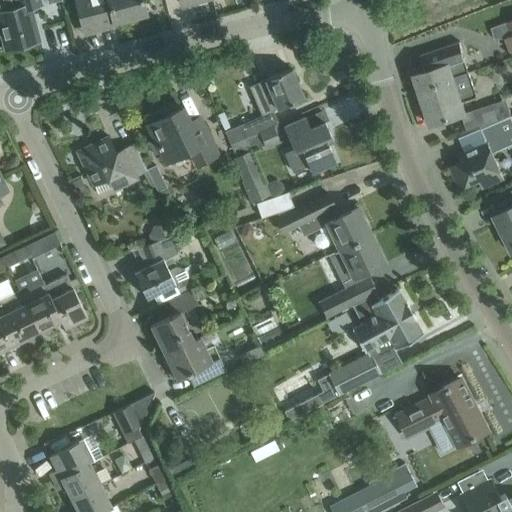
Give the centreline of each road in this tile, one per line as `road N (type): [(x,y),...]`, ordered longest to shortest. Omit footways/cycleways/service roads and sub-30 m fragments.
road 1 (residential): [(0,413),(28,379),(106,335),(112,299),(11,92)]
road 2 (tertiary): [(511,333),(377,94),(355,1)]
road 3 (residential): [(11,92),(355,1)]
